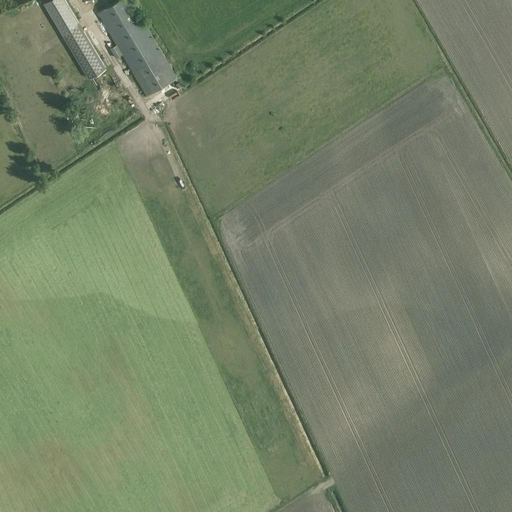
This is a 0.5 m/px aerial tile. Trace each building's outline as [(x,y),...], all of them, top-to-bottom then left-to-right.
[(50,0),(45,3),(90,79),(106,69),(65,0),(50,0)] [(178,78),(131,0),(120,0),(98,13),(117,46),(111,50),(116,59),(123,56),(147,96),(178,78)] [(10,13),(20,12),(20,3),(9,4),(10,13)] [(153,96),(143,102),(149,113),(159,107),(153,96)] [(163,121),(173,137),(184,131),(175,114),(163,121)]
